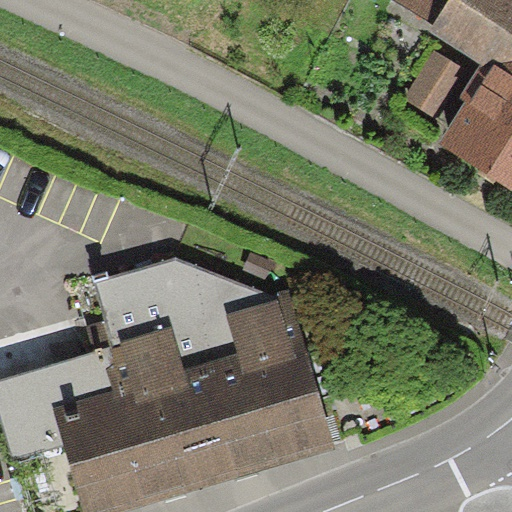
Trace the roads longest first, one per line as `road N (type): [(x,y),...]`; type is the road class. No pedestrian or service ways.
road 1 (residential): [(511,249),(236,96),(33,0)]
road 2 (tertiary): [(511,421),(451,459),(323,511)]
